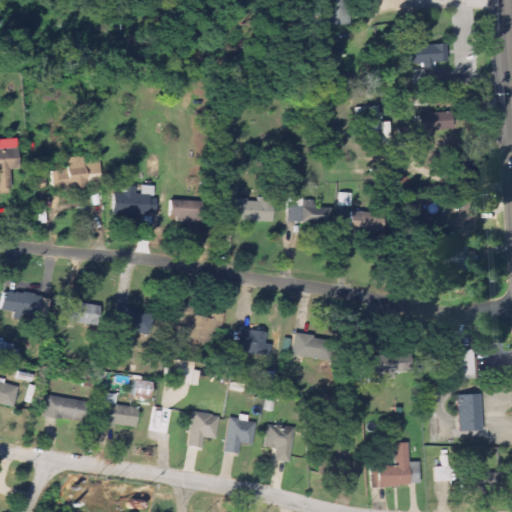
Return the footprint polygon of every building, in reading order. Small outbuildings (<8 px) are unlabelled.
[(320,26),(346,25),(344,0),(308,0),(309,5),(320,5),(320,26)] [(432,68),(432,63),(446,62),(445,44),(424,45),(424,35),(403,36),(405,69),(432,68)] [(337,49),(322,50),(322,65),(338,65),(337,49)] [(356,121),(363,121),(364,133),(386,132),(386,123),(379,123),(378,106),(356,107),(356,121)] [(449,113),(416,115),(417,132),(450,131),(449,113)] [(408,139),(407,127),(399,128),(399,139),(408,139)] [(17,169),(15,139),(0,139),(0,189),(10,189),(9,169),(17,169)] [(51,189),(83,187),(81,156),(65,157),(65,169),(50,170),(51,189)] [(156,196),(139,195),(139,187),(120,186),(120,194),(110,194),(110,215),(156,215),(156,196)] [(350,207),(350,194),(338,194),(337,206),(350,207)] [(224,221),(271,222),(271,198),(255,198),(254,200),(225,199),(224,221)] [(285,223),(328,224),(329,207),(312,207),(312,199),(286,199),(285,223)] [(381,232),(381,209),(347,209),(347,231),(381,232)] [(459,211),(460,238),(477,238),(476,211),(459,211)] [(476,265),(477,252),(467,251),(467,246),(448,245),(447,270),(469,270),(470,265),(476,265)] [(0,310),(37,316),(39,296),(0,291),(0,310)] [(92,300),(64,299),(62,322),(91,324),(92,300)] [(184,341),(210,343),(212,319),(193,318),(194,310),(182,309),(181,324),(185,324),(184,341)] [(110,340),(129,342),(130,332),(153,334),(155,314),(113,310),(110,340)] [(270,344),(263,344),(264,332),(238,330),(237,353),(269,355),(270,344)] [(318,358),(319,341),(310,341),(311,335),(292,333),(290,356),(318,358)] [(0,354),(16,357),(17,349),(4,347),(4,343),(0,342),(0,354)] [(471,350),(451,351),(452,379),(472,378),(471,350)] [(367,382),(393,381),(393,373),(410,372),(409,354),(366,355),(367,382)] [(193,370),(194,362),(175,360),(173,383),(198,385),(199,371),(193,370)] [(359,375),(359,361),(344,360),(344,374),(359,375)] [(130,397),(150,398),(151,382),(131,381),(130,397)] [(0,406),(13,409),(17,386),(0,382),(0,406)] [(134,429),(136,408),(114,406),(115,394),(100,393),(97,425),(134,429)] [(479,395),(456,395),(457,432),(480,431),(479,395)] [(84,400),(42,396),(40,418),(82,421),(84,400)] [(202,438),(215,440),(218,416),(190,412),(186,447),(200,449),(202,438)] [(237,454),(238,444),(251,446),(254,423),(246,422),(246,418),(227,416),(223,453),(237,454)] [(273,450),(272,461),(288,463),(292,428),(265,425),(262,449),(273,450)] [(418,462),(407,463),(406,443),(392,444),(393,467),(372,468),(372,487),(418,486),(418,462)] [(355,483),(358,461),(323,456),(320,478),(355,483)] [(500,492),(500,473),(459,475),(459,493),(500,492)]
